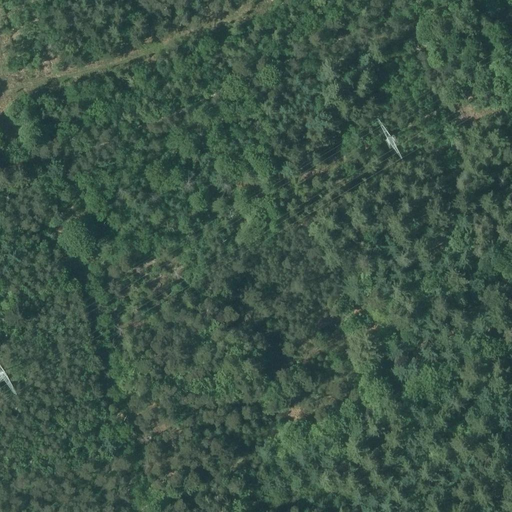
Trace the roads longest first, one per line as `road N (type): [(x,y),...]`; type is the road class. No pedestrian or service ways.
road 1 (track): [(412,0),(65,153)]
road 2 (track): [(137,0),(190,20),(257,0)]
